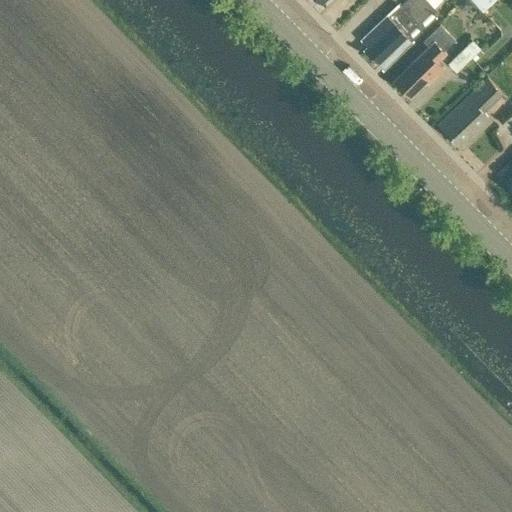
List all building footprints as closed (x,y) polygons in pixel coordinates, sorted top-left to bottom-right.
[(438,12),(427,0),(403,0),(400,4),(399,3),(362,37),(369,44),(364,49),(378,63),(393,48),(393,49),(398,53),(411,40),(411,39),(418,32),(417,32),(438,12)] [(491,0),(473,0),(481,9),(491,0)] [(431,81),(445,68),(438,60),(447,51),(445,49),(454,40),(440,26),(424,41),(430,46),(395,80),(411,96),(426,81),(431,81)] [(483,50),(471,38),(447,62),(456,71),(471,56),(474,60),(483,50)] [(492,121),(482,111),(501,92),(486,77),(438,124),(458,144),(462,140),(467,145),(492,121)]
